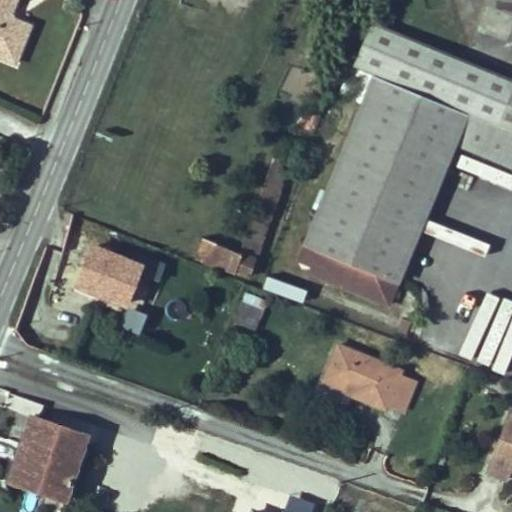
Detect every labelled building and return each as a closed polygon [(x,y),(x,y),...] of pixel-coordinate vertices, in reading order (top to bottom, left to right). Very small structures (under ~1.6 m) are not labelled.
[(0,0),(0,57),(15,63),(30,25),(13,19),(11,14),(16,0),(0,0)] [(389,30),(371,22),(352,68),(371,75),(389,30)] [(507,130),(511,117),(511,79),(389,30),(371,75),(374,76),(466,113),(507,130)] [(466,113),(374,76),(299,260),(313,265),(310,272),(388,303),(466,113)] [(194,257),(249,279),(290,162),(273,156),(238,253),(202,237),(194,257)] [(93,241),(74,289),(94,297),(97,292),(126,303),(141,265),(114,254),(116,250),(93,241)] [(304,300),(306,287),(266,278),(263,291),(304,300)] [(255,330),(267,302),(244,293),(233,321),(255,330)] [(338,344),(322,383),(385,409),(387,404),(403,410),(415,381),(399,375),(401,370),(338,344)] [(511,409),(487,471),(504,477),(508,467),(511,468),(511,409)] [(9,480),(64,499),(86,434),(30,416),(9,480)] [(248,511),(279,511),(252,502),(248,511)]
